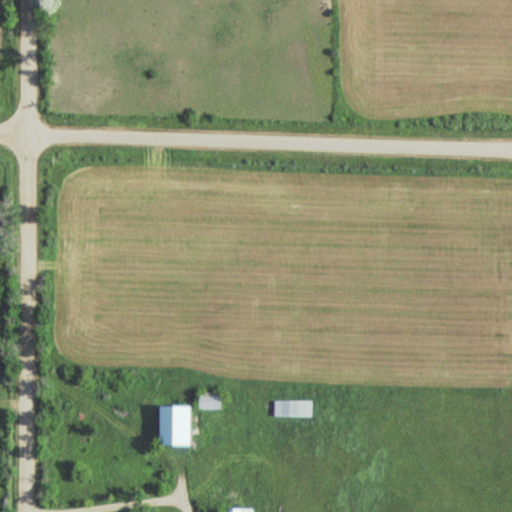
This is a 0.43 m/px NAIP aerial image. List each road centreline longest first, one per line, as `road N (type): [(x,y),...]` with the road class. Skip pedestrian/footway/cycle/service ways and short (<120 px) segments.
road 1 (residential): [(511,149),(0,135)]
road 2 (residential): [(29,511),(27,0)]
